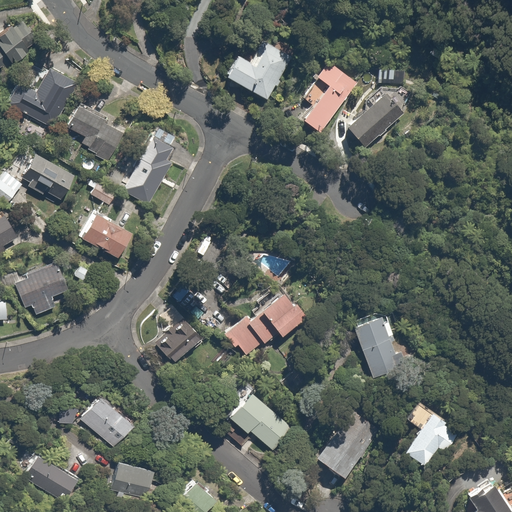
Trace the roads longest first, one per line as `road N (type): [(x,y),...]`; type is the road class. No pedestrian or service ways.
road 1 (residential): [(103,323),(160,398),(291,511)]
road 2 (residential): [(227,129),(167,251),(103,323)]
road 3 (residential): [(57,0),(100,45),(227,129)]
road 4 (residential): [(227,129),(352,195)]
